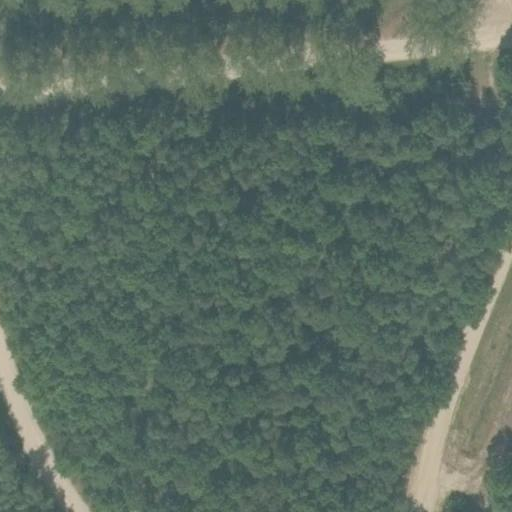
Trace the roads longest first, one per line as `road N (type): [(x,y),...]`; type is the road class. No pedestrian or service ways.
road 1 (unknown): [(511,42),(228,57),(0,90)]
road 2 (unknown): [(511,259),(439,436),(423,511)]
road 3 (unknown): [(0,400),(26,459),(65,511)]
